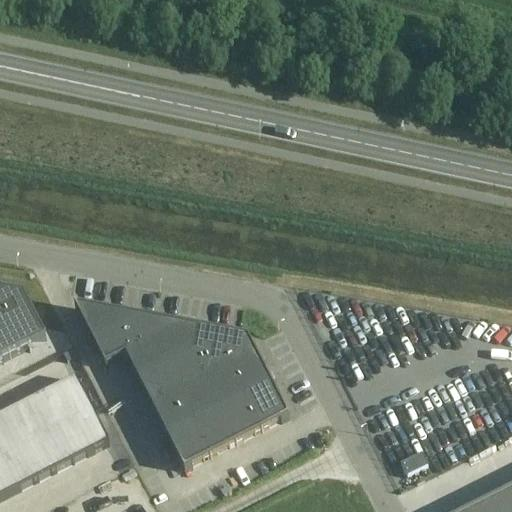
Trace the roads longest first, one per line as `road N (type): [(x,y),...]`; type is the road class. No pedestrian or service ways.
road 1 (primary): [(511,175),(0,65)]
road 2 (unclassified): [(389,511),(291,319),(275,303),(0,248)]
road 3 (track): [(299,0),(511,53)]
